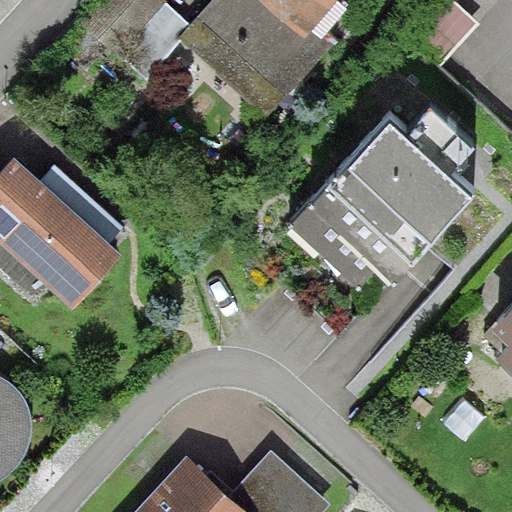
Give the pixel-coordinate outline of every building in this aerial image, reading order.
[(320,36),(301,20),(277,0),(194,0),(179,19),(157,0),(100,0),(82,22),(139,70),(172,31),(259,106),(320,36)] [(277,0),(301,20),(317,0),(277,0)] [(469,25),(442,0),(426,0),(397,31),(431,64),(469,25)] [(286,226),(364,298),(466,188),(388,115),(286,226)] [(0,235),(70,298),(108,256),(0,159),(0,235)] [(511,297),(486,327),(511,350),(511,297)] [(0,466),(8,465),(24,451),(32,432),(32,412),(29,394),(18,376),(4,363),(0,361),(0,466)] [(131,511),(313,511),(321,504),(262,451),(222,494),(181,457),(131,511)]
